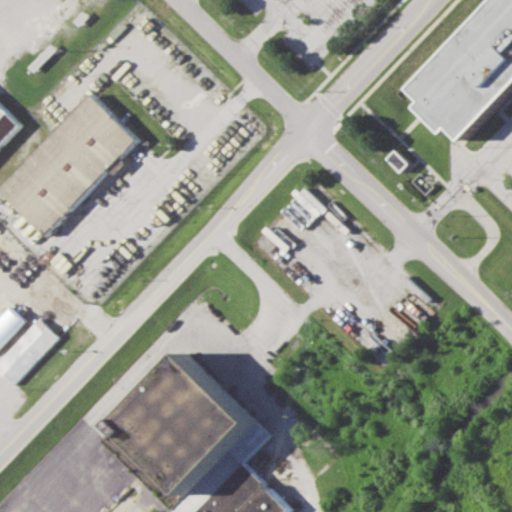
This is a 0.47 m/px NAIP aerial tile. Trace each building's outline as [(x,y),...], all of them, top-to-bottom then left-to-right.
[(410,86),(492,0),(511,0),(511,88),(465,137),(451,124),(446,130),(418,105),(424,99),(410,86)] [(0,186),(0,187),(52,134),(93,92),(141,139),(49,234),(0,186)] [(0,103),(9,112),(21,123),(0,144),(0,103)] [(410,163),(396,150),(389,158),(403,171),(410,163)] [(0,316),(12,304),(28,319),(0,347),(0,316)] [(0,369),(0,361),(41,317),(61,336),(15,384),(0,369)] [(102,440),(188,351),(273,433),(246,461),(244,463),(196,511),(177,511),(157,492),(143,479),(102,440)] [(196,511),(244,463),(246,461),(295,508),(291,511),(196,511)]
